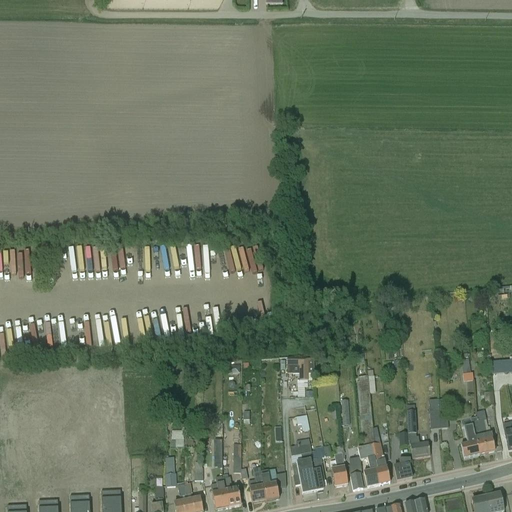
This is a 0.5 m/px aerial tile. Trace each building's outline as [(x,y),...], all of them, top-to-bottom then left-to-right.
[(298,383),(309,383),(309,356),(286,356),(286,368),(298,368),(298,383)] [(371,384),(365,385),(370,446),(381,446),(377,389),(382,389),(381,376),(371,377),(371,384)] [(509,389),(502,390),(504,409),(511,408),(509,389)] [(500,407),(500,395),(491,395),(491,408),(500,407)] [(300,419),(293,420),(296,441),(305,439),(304,434),(315,433),(312,408),(299,410),(300,419)] [(452,432),(452,413),(437,413),(437,432),(452,432)] [(256,439),(267,439),(267,425),(256,425),(256,439)] [(478,458),(493,455),(489,436),(474,440),(478,458)] [(478,458),(474,440),(457,444),(461,462),(478,458)] [(221,443),(222,467),(231,467),(231,443),(221,443)] [(410,461),(428,458),(425,444),(408,447),(410,461)] [(247,447),(239,447),(240,475),(248,475),(247,447)] [(339,450),(340,456),(342,456),(344,467),(352,466),(348,448),(339,450)] [(182,475),(182,460),(171,460),(171,475),(182,475)] [(315,494),(324,492),(318,461),(308,463),(315,494)] [(201,463),(200,483),(213,484),(214,464),(201,463)] [(315,494),(308,463),(294,466),(301,497),(315,494)] [(395,484),(411,481),(408,465),(392,469),(395,484)] [(376,488),(388,486),(385,469),(373,472),(376,488)] [(332,491),(347,488),(342,470),(328,473),(332,491)] [(376,488),(373,472),(359,475),(362,491),(376,488)] [(351,493),(362,491),(359,475),(348,477),(351,493)] [(182,477),(173,477),(173,490),(183,490),(182,477)] [(263,504),(277,501),(274,485),(259,488),(263,504)] [(197,487),(185,488),(186,499),(198,498),(197,487)] [(263,504),(259,488),(247,490),(250,506),(263,504)] [(224,511),(239,509),(236,491),(221,493),(224,511)] [(120,511),(119,493),(100,494),(101,511),(120,511)] [(221,511),(224,511),(221,493),(209,495),(211,511),(221,511)] [(486,511),(502,511),(498,495),(483,498),(486,511)] [(89,511),(88,498),(69,499),(69,511),(89,511)] [(486,511),(483,498),(468,502),(470,511),(486,511)] [(186,511),(199,511),(198,500),(184,502),(186,511)] [(186,511),(184,502),(172,505),(173,511),(186,511)] [(414,511),(425,511),(424,502),(413,505),(414,511)] [(57,511),(57,503),(37,504),(37,511),(57,511)]
